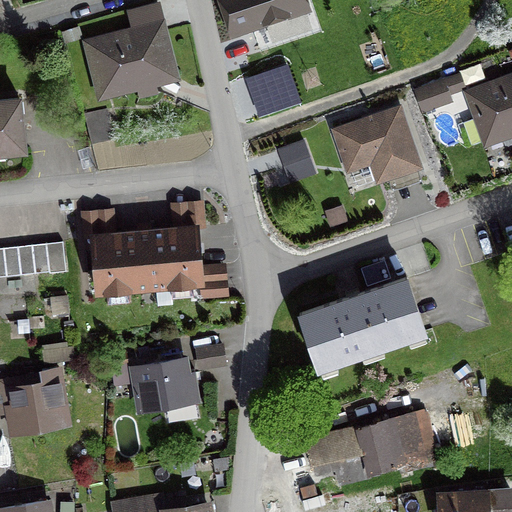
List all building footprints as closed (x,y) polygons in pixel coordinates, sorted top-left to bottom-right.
[(222,0),(233,29),(306,3),(305,0),(222,0)] [(86,40),(100,92),(174,73),(160,20),(86,40)] [(456,75),(414,90),(422,112),(450,102),(445,89),(459,84),(456,75)] [(486,142),(511,132),(511,78),(469,95),(486,142)] [(0,99),(0,146),(22,143),(16,98),(0,99)] [(418,163),(397,109),(338,132),(358,185),(418,163)] [(191,227),(89,236),(94,285),(196,276),(191,227)] [(60,244),(0,249),(0,276),(62,271),(60,244)] [(323,363),(423,329),(406,280),(306,314),(323,363)] [(201,370),(229,365),(226,344),(197,349),(201,370)] [(148,412),(191,402),(182,362),(139,372),(148,412)] [(6,387),(13,431),(64,424),(57,380),(6,387)] [(419,415),(307,440),(316,480),(428,456),(419,415)] [(435,496),(435,511),(489,511),(488,492),(435,496)] [(42,511),(40,500),(0,510),(0,511),(42,511)] [(205,511),(203,502),(164,511),(205,511)]
